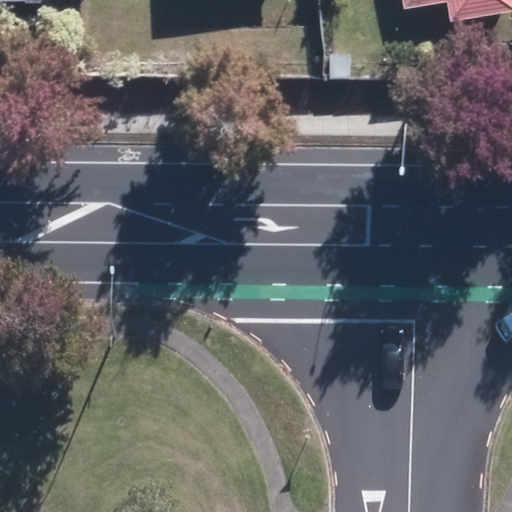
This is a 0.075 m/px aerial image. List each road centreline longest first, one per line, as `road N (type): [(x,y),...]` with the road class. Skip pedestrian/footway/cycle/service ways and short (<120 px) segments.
road 1 (secondary): [(0,216),(409,231)]
road 2 (residential): [(407,511),(409,231)]
